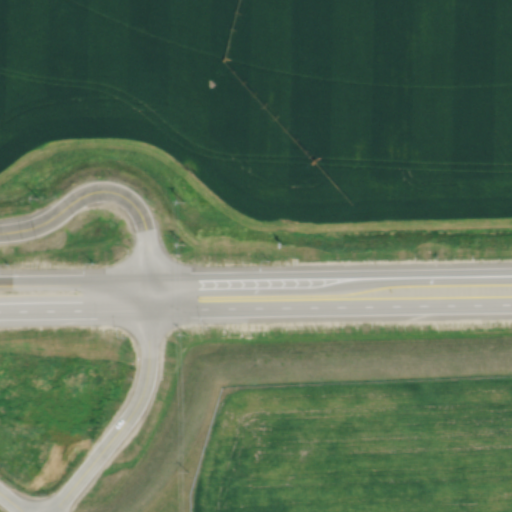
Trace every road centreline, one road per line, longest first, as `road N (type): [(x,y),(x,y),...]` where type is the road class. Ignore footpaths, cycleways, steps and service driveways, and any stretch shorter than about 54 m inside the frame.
road 1 (trunk): [(511,274),(147,278)]
road 2 (trunk): [(148,309),(511,303)]
road 3 (tertiary): [(147,278),(143,388),(50,511)]
road 4 (residential): [(147,278),(140,215),(110,191),(79,197),(37,226),(0,232)]
road 5 (motorway): [(0,310),(148,309)]
road 6 (motorway): [(147,278),(0,280)]
